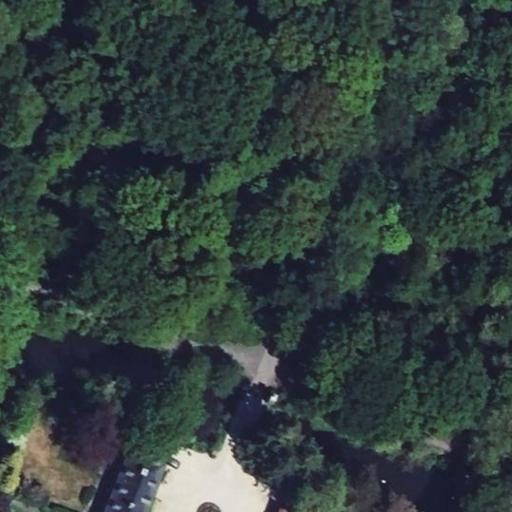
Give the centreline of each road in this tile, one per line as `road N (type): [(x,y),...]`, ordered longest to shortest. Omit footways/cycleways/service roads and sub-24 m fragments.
road 1 (unclassified): [(292,367),(417,0)]
road 2 (unclassified): [(292,367),(511,457)]
